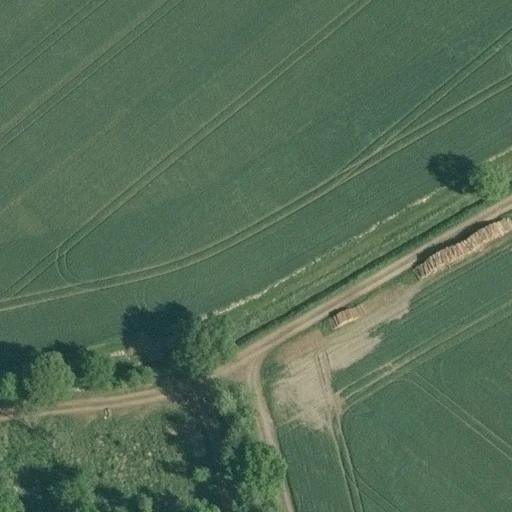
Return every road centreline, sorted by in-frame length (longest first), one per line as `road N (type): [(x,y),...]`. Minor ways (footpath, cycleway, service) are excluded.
road 1 (track): [(511,205),(257,354)]
road 2 (track): [(285,337),(332,511)]
